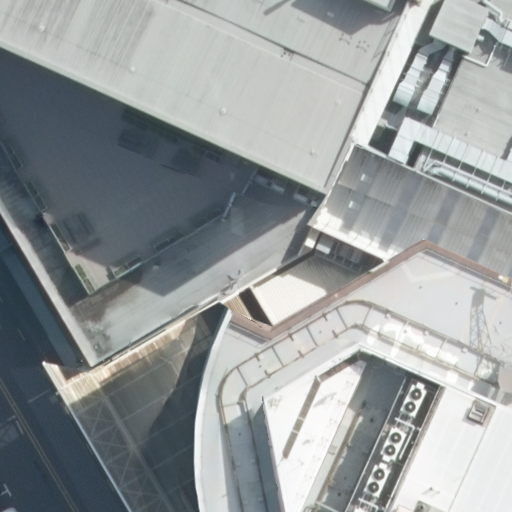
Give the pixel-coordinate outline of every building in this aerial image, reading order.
[(329,196),(352,144),(417,0),(0,0),(0,217),(14,241),(90,369),(309,242),(329,196)] [(511,0),(417,0),(352,144),(511,217),(511,0)] [(511,511),(511,217),(352,144),(309,242),(90,369),(81,374),(72,379),(66,369),(42,365),(59,394),(129,511),(511,511)] [(0,248),(14,241),(0,217),(0,248)] [(14,241),(0,248),(0,255),(66,369),(72,379),(81,374),(90,369),(14,241)]
